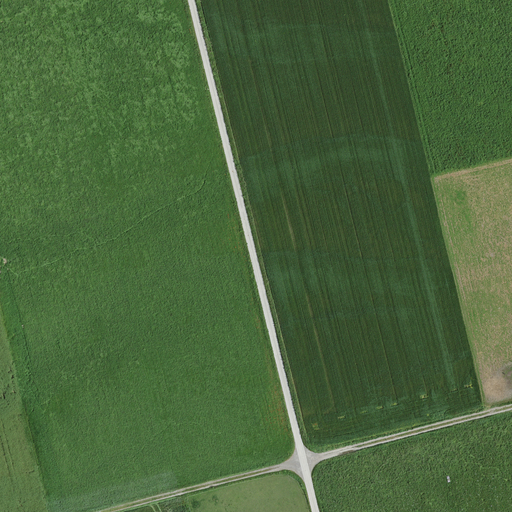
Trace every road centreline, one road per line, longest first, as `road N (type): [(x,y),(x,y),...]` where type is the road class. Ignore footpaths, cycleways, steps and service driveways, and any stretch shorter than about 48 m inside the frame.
road 1 (unclassified): [(191,0),(314,511)]
road 2 (track): [(511,405),(99,511)]
